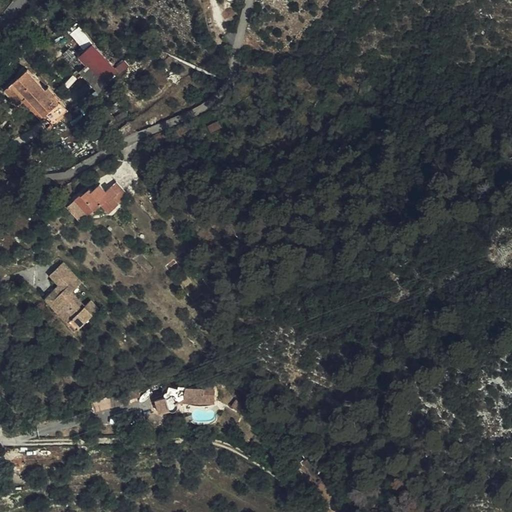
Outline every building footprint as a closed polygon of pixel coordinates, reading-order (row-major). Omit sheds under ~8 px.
[(77,57),(86,86),(102,80),(88,32),(72,37),(77,57)] [(73,90),(86,86),(77,57),(65,61),(73,90)] [(16,65),(0,82),(0,95),(8,103),(18,92),(36,108),(51,91),(39,80),(36,84),(16,65)] [(2,153),(0,156),(0,163),(10,171),(15,164),(2,153)] [(103,181),(94,187),(103,198),(111,207),(119,200),(107,185),(103,181)] [(112,181),(107,185),(119,200),(124,196),(112,181)] [(92,184),(77,194),(84,204),(91,198),(96,204),(103,198),(94,187),(92,184)] [(84,204),(77,194),(68,201),(78,213),(81,216),(89,210),(84,204)] [(84,204),(89,210),(96,204),(91,198),(84,204)] [(60,261),(46,274),(61,288),(56,294),(61,300),(56,304),(69,318),(65,321),(74,330),(96,308),(87,299),(82,304),(69,291),(79,281),(60,261)] [(158,399),(161,409),(162,411),(172,408),(176,409),(179,408),(180,406),(180,401),(216,402),(217,389),(216,388),(216,387),(215,387),(214,385),(199,384),(199,387),(181,386),(180,388),(171,386),(170,392),(169,392),(168,393),(167,394),(168,397),(158,399)] [(125,393),(127,400),(141,397),(139,389),(125,393)] [(108,397),(110,407),(124,404),(123,401),(121,394),(108,397)] [(313,453),(304,458),(317,481),(327,475),(313,453)] [(122,467),(136,466),(135,458),(121,459),(122,467)]
